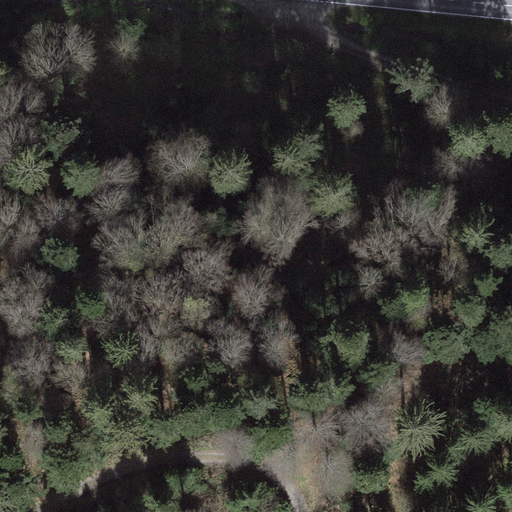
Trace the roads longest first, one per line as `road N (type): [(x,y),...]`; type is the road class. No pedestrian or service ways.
road 1 (track): [(300,511),(276,472),(249,459),(157,457),(68,490),(47,511)]
road 2 (track): [(290,0),(337,40),(511,102)]
